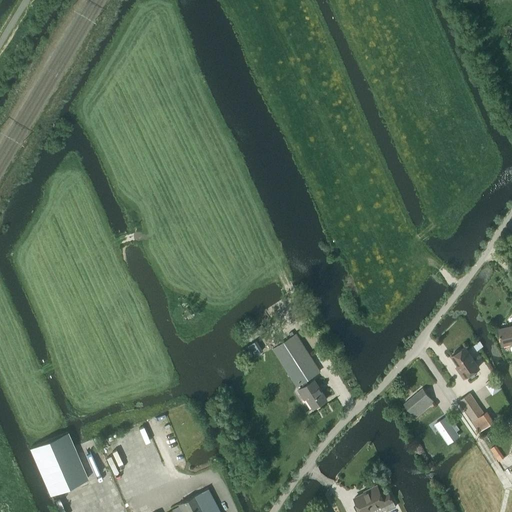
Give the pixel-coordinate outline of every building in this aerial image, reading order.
[(511,325),(498,329),(502,346),(511,343),(511,325)] [(320,372),(296,333),(272,348),(297,387),(302,384),(303,386),(298,389),(304,399),(306,397),(313,408),(327,399),(314,379),(307,383),(306,381),(320,372)] [(476,351),(482,347),(483,346),(480,341),(479,341),(473,346),(476,351)] [(465,347),(451,356),(461,370),(458,371),(463,378),(479,367),(465,347)] [(404,404),(415,418),(434,402),(423,388),(404,404)] [(483,413),(484,413),(470,393),(458,401),(472,420),(471,421),(479,431),(490,424),(483,413)] [(449,425),(450,424),(445,417),(434,424),(447,443),(457,436),(449,425)] [(67,432),(29,448),(50,495),(87,479),(67,432)] [(386,511),(395,507),(388,491),(381,495),(377,485),(367,490),(367,491),(354,498),(359,508),(361,507),(363,511),(366,511),(383,504),(386,511)] [(219,511),(217,506),(208,488),(177,504),(181,511),(219,511)]
